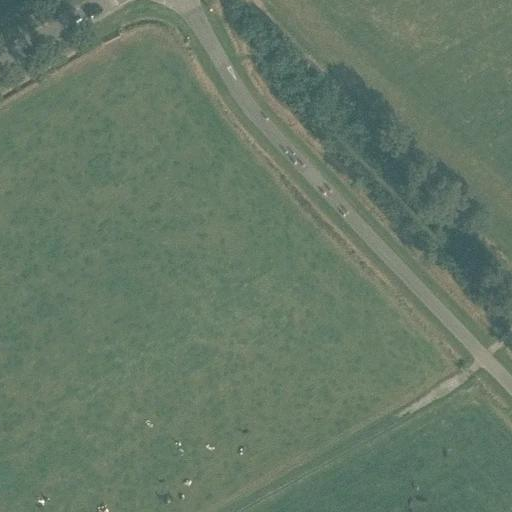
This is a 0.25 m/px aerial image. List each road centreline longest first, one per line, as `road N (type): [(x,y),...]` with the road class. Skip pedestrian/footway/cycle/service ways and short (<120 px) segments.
road 1 (unclassified): [(511,390),(260,123),(184,0)]
road 2 (tertiary): [(0,64),(113,0)]
